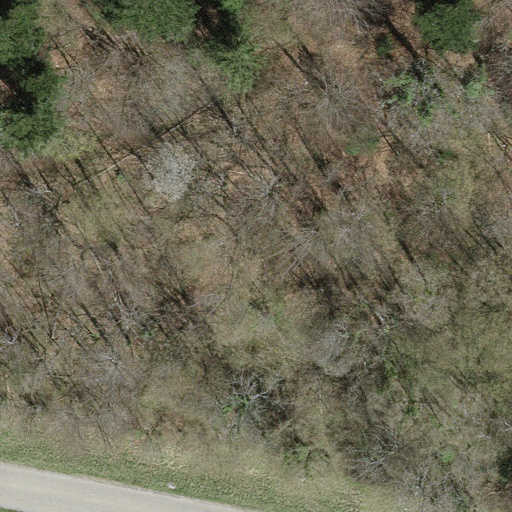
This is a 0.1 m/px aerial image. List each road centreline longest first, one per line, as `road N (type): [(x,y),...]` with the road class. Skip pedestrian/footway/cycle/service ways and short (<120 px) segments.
road 1 (track): [(403,0),(211,106),(0,173)]
road 2 (unclassified): [(162,511),(0,480)]
